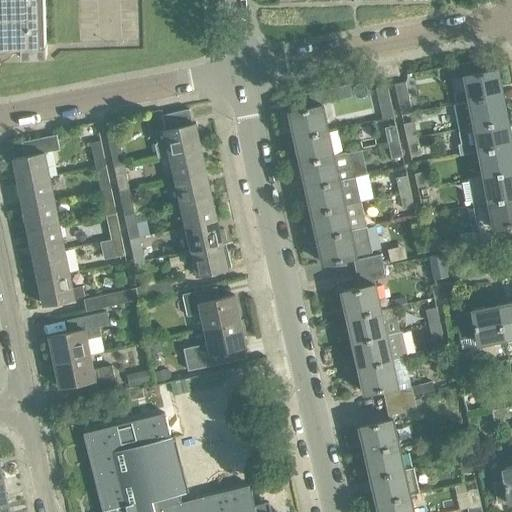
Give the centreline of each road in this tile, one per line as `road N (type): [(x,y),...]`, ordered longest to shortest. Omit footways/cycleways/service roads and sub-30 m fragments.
road 1 (residential): [(334,511),(241,68)]
road 2 (residential): [(241,68),(511,20)]
road 3 (residential): [(0,118),(241,68)]
road 4 (residential): [(27,407),(0,270)]
